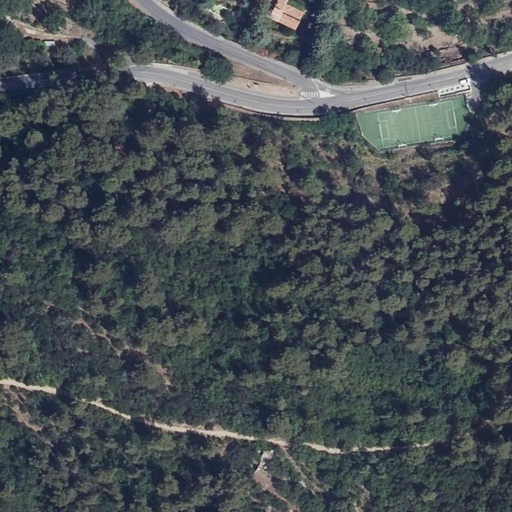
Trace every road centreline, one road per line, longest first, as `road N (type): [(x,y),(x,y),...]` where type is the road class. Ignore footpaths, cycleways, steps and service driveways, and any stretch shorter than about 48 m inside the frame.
road 1 (residential): [(316,107),(172,76),(0,83)]
road 2 (residential): [(316,107),(307,83),(211,41),(145,0)]
road 3 (residential): [(511,61),(316,107)]
